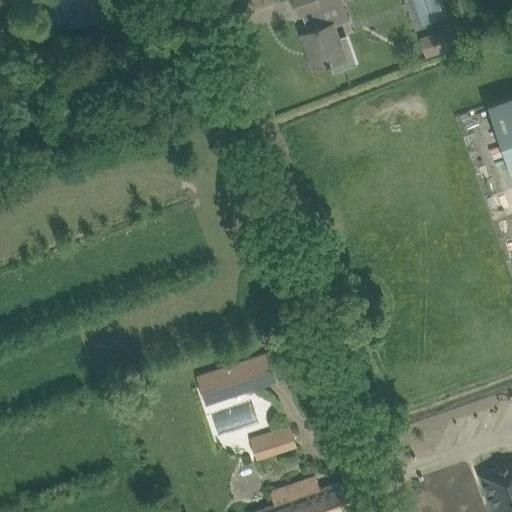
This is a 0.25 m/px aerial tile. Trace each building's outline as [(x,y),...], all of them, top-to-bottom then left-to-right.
[(294,0),(300,15),(304,14),(310,31),(303,33),(307,46),(308,46),(315,67),(330,62),(333,71),(357,62),(347,33),(338,36),(333,22),(327,5),(340,0),(294,0)] [(452,26),(441,30),(447,50),(459,46),(452,26)] [(441,34),(421,36),(423,56),(443,54),(441,34)] [(511,96),(489,104),(511,168),(511,96)] [(312,344),(292,351),(298,368),(317,362),(312,344)] [(287,350),(217,372),(224,394),(294,371),(287,350)] [(251,440),(258,459),(296,445),(289,426),(251,440)] [(511,511),(511,464),(482,475),(495,511),(511,511)] [(274,504),(252,511),(355,511),(345,480),(320,488),(316,475),(285,485),(290,499),(274,504)]
